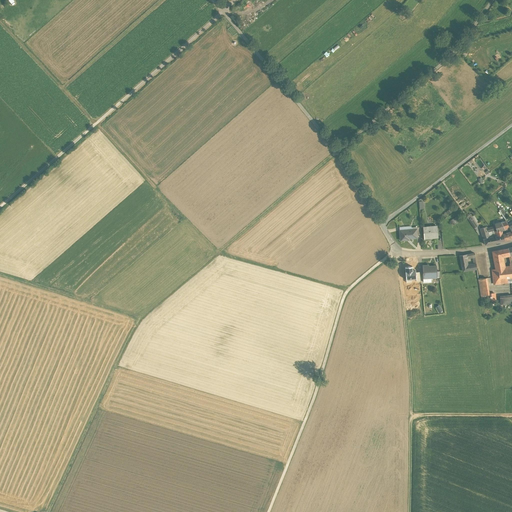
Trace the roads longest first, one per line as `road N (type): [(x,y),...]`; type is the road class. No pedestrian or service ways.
road 1 (track): [(337,152),(138,319),(49,511)]
road 2 (track): [(0,21),(218,255),(347,292)]
road 3 (track): [(222,13),(0,208)]
road 4 (track): [(395,252),(342,300),(268,511)]
road 5 (track): [(398,254),(410,382),(409,511)]
road 6 (track): [(492,0),(447,60),(337,152)]
road 7 (track): [(337,152),(222,13)]
road 8 (track): [(381,227),(511,124)]
road 9 (track): [(138,319),(0,279)]
